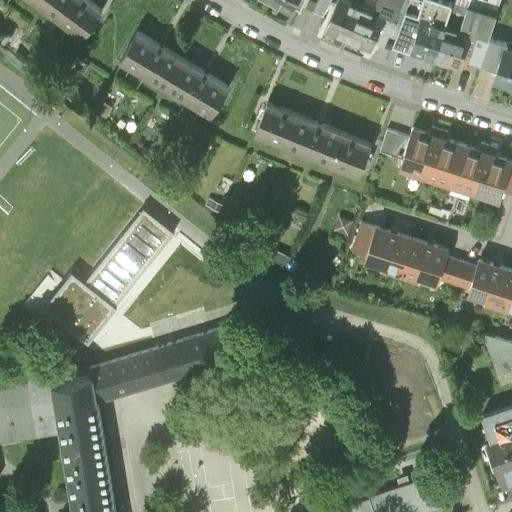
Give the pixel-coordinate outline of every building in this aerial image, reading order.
[(26,0),(51,19),(65,0),(26,0)] [(84,0),(65,0),(51,19),(81,41),(91,29),(102,13),(84,0)] [(252,0),(269,8),(273,0),(252,0)] [(273,0),(269,8),(292,20),(299,5),(301,0),(273,0)] [(308,0),(303,11),(315,16),(321,0),(308,0)] [(321,0),(315,16),(325,20),(333,0),(321,0)] [(389,19),(404,24),(412,4),(401,0),(380,0),(375,15),(363,10),(348,46),(370,55),(372,49),(375,50),(378,51),(389,19)] [(326,37),(348,46),(363,10),(342,1),(336,13),(326,37)] [(477,40),(491,45),(499,20),(470,10),(461,35),(446,31),(435,67),(458,75),(462,62),(466,63),(469,65),(477,40)] [(389,19),(378,51),(393,56),(404,24),(389,19)] [(411,59),(435,67),(446,31),(423,23),(420,33),(411,59)] [(23,44),(13,35),(4,47),(14,55),(23,44)] [(139,35),(123,62),(169,89),(185,61),(162,48),(139,35)] [(483,69),(491,45),(477,40),(469,65),(483,69)] [(506,50),(491,45),(483,69),(498,74),(506,50)] [(502,76),(498,90),(511,94),(511,52),(506,50),(498,74),(500,75),(502,76)] [(90,68),(78,60),(71,70),(82,78),(90,68)] [(185,61),(169,89),(215,116),(232,88),(206,73),(185,61)] [(114,110),(101,101),(92,114),(105,123),(114,110)] [(259,133),(294,148),(308,117),(274,102),(264,124),(259,133)] [(294,148),(328,164),(342,132),(326,125),(308,117),(294,148)] [(425,175),(440,129),(432,127),(429,134),(425,133),(412,129),(409,136),(402,159),(399,167),(425,175)] [(387,129),(379,152),(402,159),(409,136),(387,129)] [(448,132),(440,129),(425,175),(450,183),(462,145),(449,141),(445,140),(448,132)] [(376,147),(342,132),(328,164),(361,179),(367,167),(376,147)] [(473,149),(462,145),(450,183),(474,191),(489,145),(481,143),(479,150),(473,149)] [(498,148),(489,145),(474,191),(500,199),(502,191),(511,165),(511,161),(511,160),(500,157),(495,155),(498,148)] [(186,169),(179,164),(172,174),(179,178),(186,169)] [(511,165),(502,191),(511,194),(511,165)] [(226,204),(218,201),(214,211),(221,214),(226,204)] [(442,208),(431,204),(428,212),(439,216),(442,208)] [(64,279),(43,305),(61,319),(89,341),(117,305),(116,304),(126,291),(123,289),(119,286),(124,281),(127,283),(130,286),(144,268),(159,250),(156,248),(152,245),(157,240),(160,243),(163,245),(174,230),(144,206),(85,280),(79,275),(72,270),(64,279)] [(235,212),(227,208),(223,218),(230,222),(235,212)] [(450,211),(442,208),(439,216),(448,219),(450,211)] [(246,218),(240,216),(236,225),(242,227),(246,218)] [(345,222),(334,216),(329,228),(339,234),(345,222)] [(367,256),(377,224),(361,219),(351,251),(367,256)] [(383,265),(401,270),(414,231),(400,227),(379,220),(377,224),(367,256),(384,261),(383,265)] [(414,231),(401,270),(420,277),(422,273),(443,279),(443,277),(450,254),(454,243),(433,237),(414,231)] [(291,254),(277,248),(272,259),(285,266),(291,254)] [(482,251),(478,263),(470,286),(470,288),(489,294),(487,299),(507,306),(511,290),(511,261),(504,259),(482,251)] [(470,286),(478,263),(450,254),(443,277),(470,286)] [(90,374),(54,379),(61,430),(74,511),(115,511),(97,398),(234,358),(224,326),(89,366),(90,374)] [(511,340),(484,332),(502,382),(511,378),(511,340)] [(405,354),(375,364),(402,441),(432,431),(405,354)] [(51,364),(0,372),(0,439),(7,438),(61,430),(54,379),(51,364)] [(504,483),(506,483),(511,480),(511,405),(484,415),(491,436),(489,437),(504,483)] [(320,511),(414,511),(450,500),(440,469),(369,494),(370,495),(320,511)]
